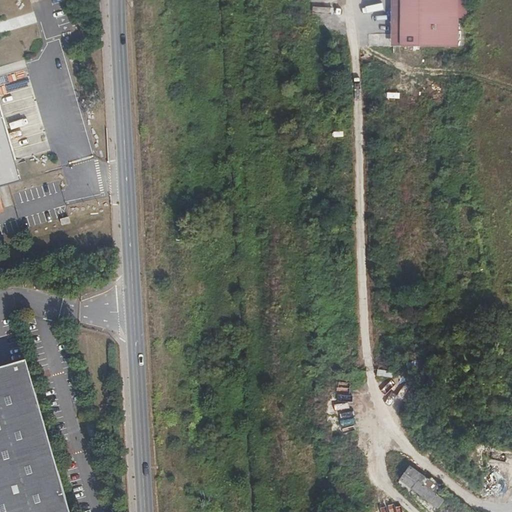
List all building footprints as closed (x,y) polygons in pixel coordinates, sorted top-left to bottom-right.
[(457,45),(458,0),(393,0),(393,18),(401,18),(400,43),(457,45)] [(401,18),(393,18),(392,43),(400,43),(401,18)] [(0,188),(20,183),(0,112),(0,188)] [(0,511),(70,511),(26,361),(0,368),(0,511)] [(445,500),(423,479),(416,486),(438,507),(445,500)]
